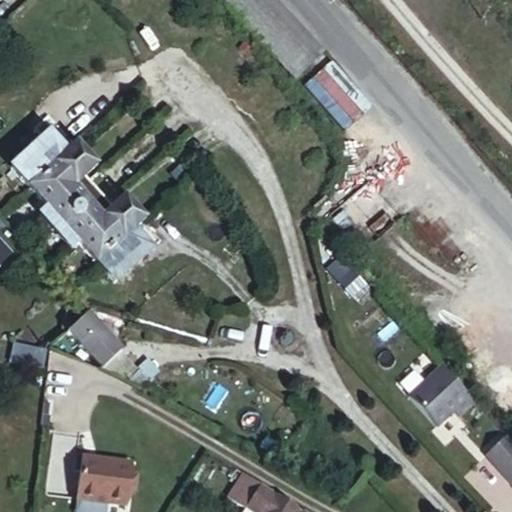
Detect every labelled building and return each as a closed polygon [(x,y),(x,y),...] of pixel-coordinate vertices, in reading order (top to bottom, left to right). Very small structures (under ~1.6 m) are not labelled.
[(312,37),(276,0),(222,0),(282,64),(312,37)] [(112,207),(83,175),(95,164),(76,143),(67,150),(49,130),(9,165),(46,207),(39,213),(69,247),(77,240),(114,281),(151,245),(135,226),(144,217),(124,196),(112,207)] [(150,377),(88,309),(46,346),(57,351),(137,389),(150,377)] [(55,376),(57,351),(46,346),(43,374),(55,376)] [(42,355),(9,348),(5,370),(38,376),(42,355)] [(470,402),(438,366),(404,396),(433,429),(450,414),(455,415),(470,402)] [(511,448),(505,441),(486,458),(511,486),(511,448)] [(122,508),(126,465),(80,460),(73,511),(101,511),(102,506),(122,508)] [(243,510),(258,483),(243,474),(226,501),(243,510)] [(303,511),(258,483),(243,510),(246,511),(303,511)]
